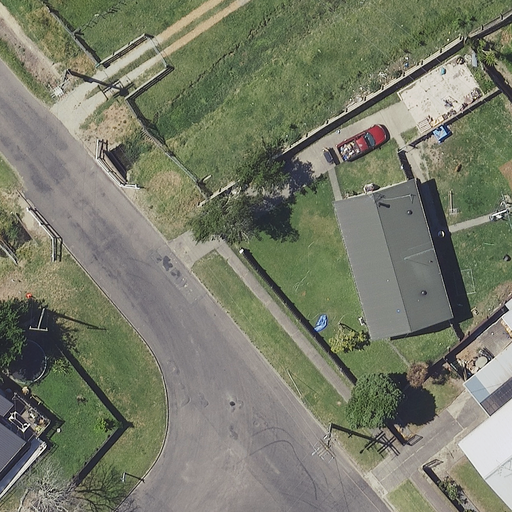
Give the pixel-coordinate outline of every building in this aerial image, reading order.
[(459,57),(404,94),(433,137),(488,100),(459,57)] [(447,307),(410,168),(331,189),(368,328),(447,307)] [(511,244),(504,235),(460,271),(484,300),(511,277),(511,244)] [(511,299),(500,309),(511,323),(511,299)] [(511,497),(511,386),(454,435),(509,500),(511,497)]
